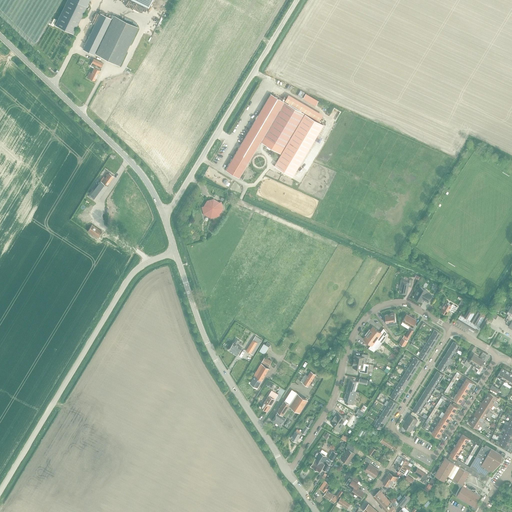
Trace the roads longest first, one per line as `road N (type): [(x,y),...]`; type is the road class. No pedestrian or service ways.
road 1 (tertiary): [(0,492),(155,243)]
road 2 (residential): [(285,472),(334,401),(348,344),(365,316),(407,303),(451,329)]
road 3 (residential): [(285,472),(206,342),(174,254),(155,243)]
road 4 (unclassified): [(162,212),(299,0)]
road 5 (tertiary): [(162,212),(139,172),(0,36)]
road 6 (residential): [(404,439),(436,453),(497,359)]
road 7 (residential): [(404,439),(391,426),(451,329)]
